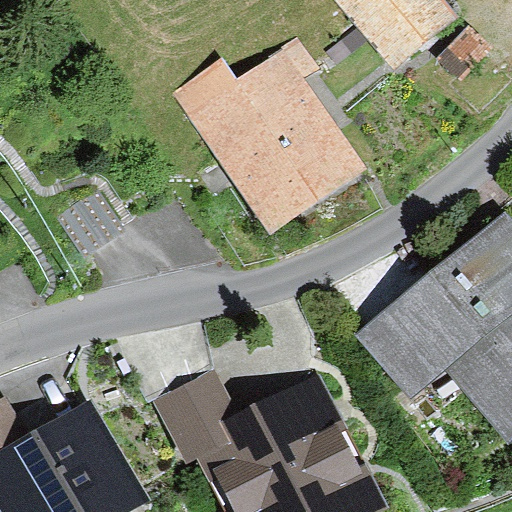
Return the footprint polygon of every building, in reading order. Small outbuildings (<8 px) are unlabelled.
[(326,0),(332,7),(308,26),(339,64),(363,44),(392,79),(459,24),(438,0),(326,0)] [(490,55),(464,29),(434,60),(461,86),(490,55)] [(319,74),(297,42),(236,83),(221,61),(167,97),(266,243),(363,179),(300,86),(319,74)] [(98,189),(60,215),(86,253),(124,227),(98,189)] [(511,230),(504,220),(353,337),(412,412),(445,386),(499,454),(511,444),(511,230)] [(237,421),(212,372),(159,399),(216,511),(379,511),(313,382),(237,421)] [(146,511),(84,405),(24,440),(2,401),(0,402),(0,511),(146,511)]
